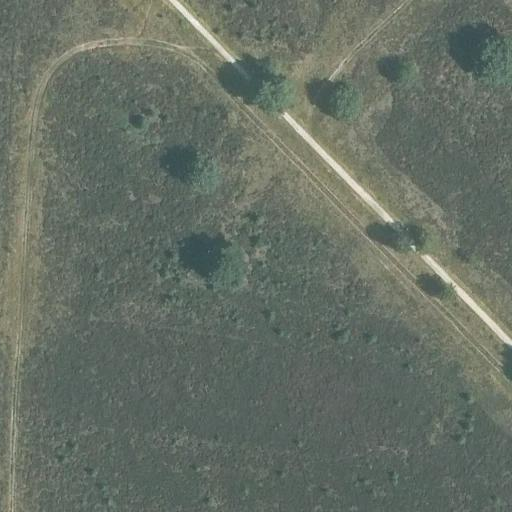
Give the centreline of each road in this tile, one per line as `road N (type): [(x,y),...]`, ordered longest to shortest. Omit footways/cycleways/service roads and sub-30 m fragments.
road 1 (track): [(8,511),(39,99),(56,57),(112,38),(171,45),(214,75),(275,138)]
road 2 (track): [(275,138),(511,381)]
